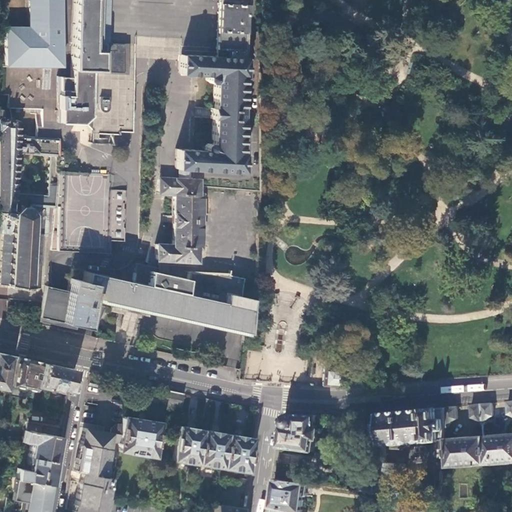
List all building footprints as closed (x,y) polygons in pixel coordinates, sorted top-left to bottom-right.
[(0,65),(4,66),(4,64),(6,64),(4,93),(9,94),(7,107),(16,107),(22,108),(25,108),(42,109),(41,117),(58,118),(59,76),(59,66),(61,66),(61,64),(61,0),(28,0),(28,27),(0,27),(0,65)] [(82,122),(88,129),(88,132),(114,134),(114,131),(129,132),(132,78),(133,58),(134,43),(93,40),(95,0),(217,0),(215,40),(215,48),(215,56),(181,54),(180,54),(179,60),(178,73),(198,74),(208,75),(207,76),(207,80),(209,82),(212,82),(214,81),(212,107),(210,107),(210,113),(210,118),(211,118),(210,144),(209,143),(206,143),(202,146),(203,149),(204,150),(192,149),(174,148),(173,168),(175,168),(175,178),(157,177),(156,193),(165,193),(172,193),(171,215),(171,219),(171,223),(170,244),(162,243),(153,243),(153,259),(193,261),(194,247),(197,247),(199,194),(196,193),(197,180),(180,179),(181,168),(237,171),(238,152),(236,152),(241,76),(243,77),(244,57),(224,56),(224,49),(243,50),(245,14),(246,4),(245,4),(245,0),(74,0),(71,76),(64,76),(59,76),(58,118),(58,122),(63,122),(81,123),(82,122)] [(136,58),(135,72),(147,73),(148,59),(136,58)] [(2,118),(0,115),(0,201),(17,203),(20,203),(29,203),(47,205),(47,207),(54,208),(57,182),(57,170),(58,138),(36,137),(15,135),(17,120),(14,119),(14,117),(8,117),(8,120),(2,120),(2,118)] [(109,173),(57,170),(57,182),(54,208),(50,250),(109,254),(109,240),(115,240),(123,240),(124,227),(123,227),(123,222),(124,222),(125,208),(124,208),(124,202),(125,203),(126,189),(108,188),(109,183),(109,173)] [(17,203),(0,201),(0,231),(1,231),(2,230),(1,218),(0,217),(0,209),(8,210),(8,212),(9,212),(9,210),(11,210),(13,212),(18,207),(17,203)] [(45,235),(47,207),(47,205),(29,203),(28,206),(20,206),(20,203),(17,203),(18,207),(13,212),(11,210),(9,210),(9,212),(8,212),(7,218),(10,219),(10,221),(11,221),(10,231),(2,230),(1,231),(0,246),(0,283),(6,284),(5,287),(7,287),(8,285),(9,285),(9,284),(24,286),(25,287),(25,289),(27,289),(27,286),(35,287),(39,250),(41,235),(45,235)] [(0,217),(1,218),(2,230),(10,231),(11,221),(10,221),(10,219),(7,218),(8,212),(8,210),(0,209),(0,217)] [(73,324),(82,326),(90,295),(97,297),(96,298),(136,306),(245,331),(250,297),(237,294),(241,277),(227,274),(227,273),(188,270),(186,277),(164,272),(164,273),(139,268),(135,267),(134,271),(131,280),(93,272),(92,273),(83,271),(81,280),(68,277),(65,290),(58,289),(43,286),(40,301),(37,320),(72,328),(73,324)] [(315,352),(338,355),(338,348),(316,345),(315,352)] [(0,388),(4,389),(11,355),(0,352),(0,388)] [(40,361),(15,356),(10,385),(33,390),(34,386),(40,361)] [(73,369),(40,361),(34,386),(68,393),(71,380),(70,380),(73,369)] [(325,386),(337,387),(339,368),(324,366),(321,385),(321,386),(325,386)] [(163,403),(181,407),(183,393),(166,389),(163,403)] [(483,404),(485,424),(486,421),(487,420),(488,419),(491,417),(494,415),(495,415),(493,403),(483,404)] [(484,422),(485,424),(483,404),(473,404),(473,418),(475,418),(477,418),(479,419),(481,420),(482,421),(484,422)] [(447,407),(448,427),(449,428),(450,426),(451,425),(452,424),(453,422),(454,421),(455,420),(457,419),(459,419),(459,406),(447,407)] [(385,445),(446,440),(448,427),(447,407),(419,409),(382,412),(385,445)] [(317,428),(320,415),(304,414),(293,413),(291,413),(291,414),(288,415),(287,416),(286,417),(285,418),(285,419),(284,420),(280,447),(296,449),(296,448),(314,451),(315,438),(318,439),(320,428),(317,428)] [(76,483),(71,511),(101,511),(107,480),(103,479),(108,449),(107,449),(109,442),(119,444),(118,451),(153,456),(159,423),(123,416),(122,425),(118,424),(111,429),(110,433),(100,432),(94,431),(81,429),(73,473),(79,474),(78,483),(76,483)] [(41,425),(26,422),(24,429),(40,432),(41,425)] [(178,425),(173,460),(197,464),(202,429),(178,425)] [(60,436),(40,432),(24,429),(22,441),(31,443),(26,470),(18,468),(16,477),(52,484),(60,436)] [(202,429),(197,464),(221,468),(227,434),(202,429)] [(511,461),(511,433),(494,435),(494,436),(485,436),(487,464),(511,461)] [(227,434),(221,468),(246,472),(251,438),(227,434)] [(487,464),(485,436),(476,437),(459,438),(459,439),(448,440),(448,441),(450,467),(487,464)] [(384,479),(383,493),(381,511),(398,511),(399,511),(403,511),(406,464),(386,462),(384,479)] [(0,511),(46,511),(52,484),(16,477),(6,476),(0,507),(0,511)] [(358,489),(365,490),(366,477),(360,476),(358,489)] [(366,477),(365,490),(383,493),(384,479),(375,477),(375,478),(366,477)] [(307,495),(309,483),(276,478),(271,511),(284,511),(285,508),(286,509),(289,510),(288,511),(300,511),(303,511),(305,495),(307,495)]
